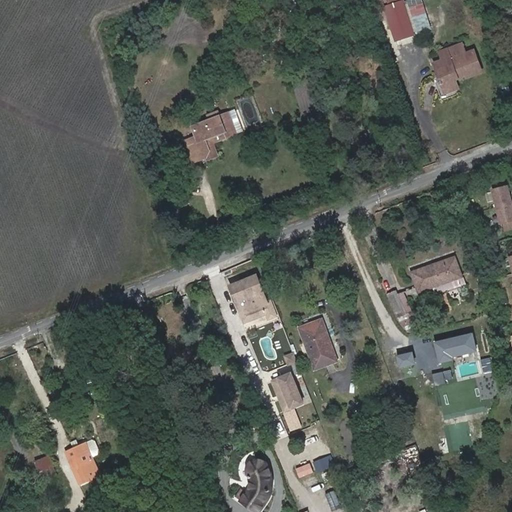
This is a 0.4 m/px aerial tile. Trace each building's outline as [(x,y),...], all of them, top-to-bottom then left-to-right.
[(383,0),(396,41),(433,30),(423,0),(383,0)] [(463,45),(441,53),(444,61),(452,59),(452,61),(467,56),(463,45)] [(452,61),(452,59),(444,61),(435,65),(440,78),(445,91),(446,95),(460,89),(456,80),(462,78),(460,76),(466,74),(466,77),(467,79),(483,74),(475,53),(467,56),(452,61)] [(440,78),(434,80),(439,93),(445,91),(440,78)] [(236,110),(229,113),(229,114),(232,123),(239,120),(236,110)] [(206,139),(226,132),(228,137),(236,134),(232,123),(229,114),(194,127),(197,137),(186,141),(194,163),(207,158),(210,152),(206,139)] [(217,156),(213,142),(228,137),(226,132),(206,139),(210,152),(207,158),(208,159),(217,156)] [(502,176),(490,179),(492,188),(504,185),(502,176)] [(492,188),(491,188),(499,222),(500,221),(511,218),(511,210),(505,184),(504,185),(492,188)] [(511,218),(500,221),(502,229),(511,227),(511,218)] [(450,252),(408,267),(414,285),(431,280),(438,277),(441,284),(459,278),(450,252)] [(256,277),(229,287),(239,314),(262,306),(267,321),(275,318),(269,303),(266,304),(256,277)] [(431,280),(433,287),(441,284),(438,277),(431,280)] [(383,285),(392,312),(404,308),(402,303),(399,304),(391,282),(383,285)] [(164,313),(167,321),(182,315),(187,326),(194,324),(185,304),(164,313)] [(239,314),(242,324),(265,316),(262,306),(239,314)] [(333,361),(319,321),(298,328),(312,369),(333,361)] [(472,332),(393,350),(398,370),(476,353),(472,332)] [(291,355),(284,358),(286,366),(294,362),(291,355)] [(271,381),(285,414),(307,404),(294,371),(271,381)] [(99,477),(88,451),(85,444),(65,452),(80,485),(91,481),(98,477),(99,477)] [(319,473),(336,465),(331,454),(313,462),(319,473)] [(56,476),(48,455),(35,462),(43,482),(56,476)] [(249,478),(250,480),(250,482),(250,484),(248,488),(241,500),(257,511),(268,493),(270,488),(271,482),(269,474),(267,466),(265,464),(263,462),(259,460),(254,460),(253,461),(250,463),(249,465),(248,468),(247,472),(249,478)] [(296,467),(300,478),(315,472),(311,462),(296,467)] [(322,473),(325,483),(334,480),(331,470),(322,473)] [(98,477),(91,481),(93,486),(101,483),(98,477)]
